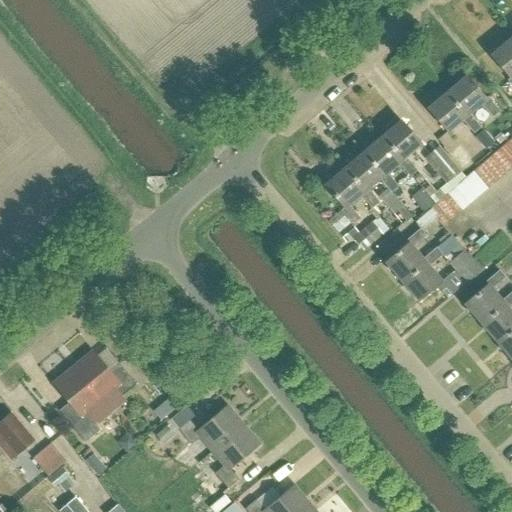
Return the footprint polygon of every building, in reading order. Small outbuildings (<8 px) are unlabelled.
[(507,81),(511,87),(511,43),(509,39),(489,56),(509,79),(507,81)] [(446,93),(477,130),(480,128),(469,115),(480,105),(492,118),(499,112),(487,98),(485,100),(465,77),(446,93)] [(462,121),(473,134),(477,130),(446,93),(426,109),(446,133),(462,121)] [(400,121),(380,137),(412,175),(416,171),(405,158),(420,145),(400,121)] [(380,137),(362,153),(393,191),(397,187),(386,174),(398,164),(409,177),(412,175),(380,137)] [(511,147),(507,141),(498,149),(511,165),(511,147)] [(511,165),(498,149),(490,156),(504,173),(511,165)] [(362,153),(343,169),(374,207),(379,203),(367,190),(379,180),(390,193),(393,191),(362,153)] [(490,156),(481,163),(495,180),(504,173),(490,156)] [(481,163),(472,171),(487,188),(495,180),(481,163)] [(340,211),(353,225),(360,219),(348,206),(360,196),(371,209),(374,207),(343,169),(323,186),(343,209),(340,211)] [(472,171),(464,178),(478,195),(487,188),(472,171)] [(464,178),(456,185),(469,203),(478,195),(464,178)] [(456,185),(447,192),(461,210),(469,203),(456,185)] [(419,190),(409,198),(421,212),(430,205),(419,190)] [(447,192),(439,200),(452,217),(461,210),(447,192)] [(452,217),(439,200),(430,207),(444,224),(452,217)] [(350,224),(337,234),(345,244),(352,239),(363,253),(389,232),(377,218),(358,234),(350,224)] [(407,244),(384,263),(400,282),(424,262),(422,260),(412,248),(425,237),(419,229),(405,242),(407,244)] [(424,262),(400,282),(417,302),(436,286),(441,282),(428,267),(441,256),(448,263),(463,251),(451,235),(435,248),(422,260),(424,262)] [(463,305),(479,324),(503,304),(501,301),(491,289),(504,278),(498,271),(484,283),(486,285),(463,305)] [(479,324),(495,343),(511,328),(511,314),(507,308),(511,303),(511,291),(501,301),(503,304),(479,324)] [(511,328),(495,343),(511,362),(511,360),(511,328)] [(92,352),(73,368),(106,409),(121,397),(136,385),(127,374),(117,382),(92,352)] [(58,412),(84,443),(99,431),(93,424),(107,412),(105,410),(106,409),(73,368),(53,385),(68,404),(58,412)] [(188,421),(178,430),(190,444),(198,438),(211,452),(243,425),(226,405),(196,430),(188,421)] [(0,422),(0,448),(10,460),(33,441),(10,413),(0,422)] [(165,425),(153,435),(160,443),(171,433),(165,425)] [(243,425),(211,452),(223,467),(214,474),(227,488),(238,479),(230,470),(259,445),(243,425)] [(32,457),(47,476),(65,461),(50,443),(32,457)] [(94,453),(85,461),(98,476),(107,468),(94,453)] [(47,481),(54,489),(68,477),(61,469),(47,481)] [(301,511),(310,505),(293,485),(263,510),(255,501),(245,510),(246,511),(301,511)] [(223,495),(208,508),(211,511),(217,511),(229,502),(223,495)] [(58,511),(87,511),(75,497),(58,511)] [(236,502),(224,511),(242,511),(244,511),(236,502)]
